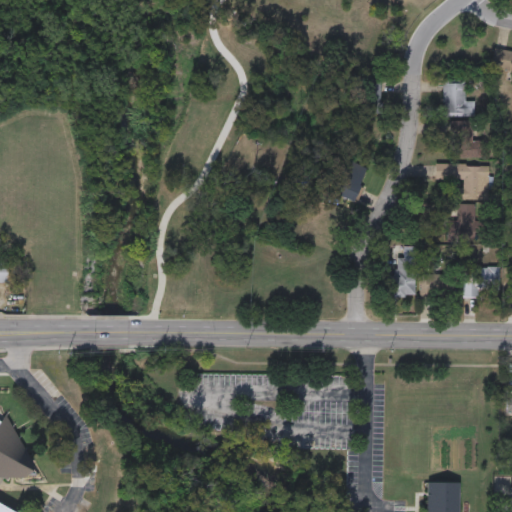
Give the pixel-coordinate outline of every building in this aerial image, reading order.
[(511,50),(511,71),(490,67),(494,47),(511,50)] [(358,112),(358,77),(381,77),(381,112),(358,112)] [(465,97),(473,97),(473,115),(442,115),(442,79),(465,79),(465,97)] [(471,141),(479,141),(479,156),(451,156),(451,120),(471,120),(471,141)] [(368,167),(356,195),(335,185),(347,158),(368,167)] [(457,198),(457,179),(435,178),(435,163),(487,164),(487,199),(457,198)] [(457,203),(476,203),(476,239),(457,239),(457,203)] [(311,246),(333,253),(345,212),(324,205),(311,246)] [(386,275),(394,275),(394,256),(415,256),(415,295),(386,295),(386,275)] [(13,282),(0,282),(0,257),(13,257),(13,282)] [(462,263),(498,263),(498,295),(462,294),(462,263)] [(421,272),(449,272),(449,295),(421,295),(421,272)] [(0,421),(4,414),(31,464),(21,477),(0,477),(0,421)] [(458,481),(458,511),(425,511),(425,481),(458,481)] [(511,511),(503,511),(503,497),(509,497),(509,487),(511,487),(511,511)] [(0,511),(0,503),(14,511),(0,511)]
